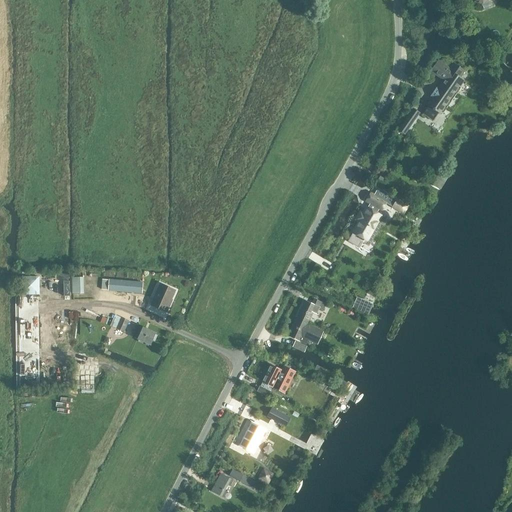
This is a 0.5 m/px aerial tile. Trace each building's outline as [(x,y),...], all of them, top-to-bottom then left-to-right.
[(474,0),(474,2),(481,5),(483,9),(492,6),(490,2),(490,0),(474,0)] [(432,70),(446,80),(439,90),(437,88),(431,97),(433,99),(429,105),(439,113),(440,112),(443,114),(461,87),(458,85),(462,80),(459,78),(464,71),(453,64),(449,69),(438,61),(432,70)] [(404,134),(419,113),(414,109),(399,130),(404,134)] [(353,233),(348,241),(359,248),(362,242),(368,246),(380,225),(384,218),(376,213),(378,210),(382,212),(387,204),(400,212),(404,204),(388,195),(388,194),(378,188),(374,196),(370,193),(366,201),(372,205),(369,209),(367,208),(363,214),(359,212),(355,219),(359,222),(353,233)] [(72,279),(72,295),(84,295),(83,279),(72,279)] [(103,279),(102,290),(108,290),(141,293),(142,283),(109,280),(103,279)] [(166,312),(175,291),(160,284),(151,305),(166,312)] [(297,318),(308,323),(313,313),(316,314),(319,309),(323,311),(326,304),(318,301),(316,306),(305,301),(297,318)] [(129,321),(115,315),(110,326),(124,332),(129,321)] [(324,331),(308,324),(308,323),(297,318),(289,336),(306,344),(308,341),(317,345),(324,331)] [(151,345),(156,334),(143,328),(142,328),(138,326),(132,337),(151,345)] [(39,331),(19,331),(19,361),(39,361),(39,331)] [(271,366),(263,382),(284,393),(294,372),(283,367),(281,371),(281,372),(271,366)] [(271,408),(267,417),(286,426),(290,418),(271,408)] [(239,444),(238,446),(242,449),(242,448),(247,451),(254,455),(255,452),(254,452),(257,447),(258,447),(259,445),(258,444),(261,439),(261,440),(263,437),(262,437),(265,432),(267,430),(263,428),(262,428),(257,425),(258,425),(251,422),(249,425),(250,425),(248,428),(245,434),(244,437),(243,437),(242,439),(243,439),(240,444),(239,444)] [(259,479),(268,483),(272,474),(264,470),(259,479)] [(221,496),(231,479),(221,474),(211,491),(221,496)] [(255,483),(242,476),(239,481),(252,488),(255,483)]
